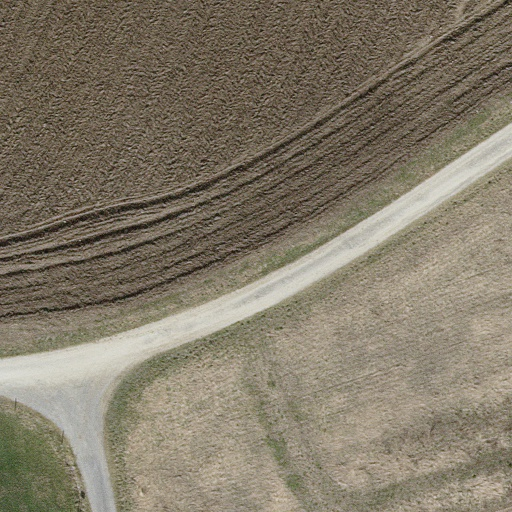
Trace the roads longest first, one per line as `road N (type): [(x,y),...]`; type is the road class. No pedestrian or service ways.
road 1 (track): [(0,385),(73,385),(302,277),(511,145)]
road 2 (track): [(73,385),(94,511)]
